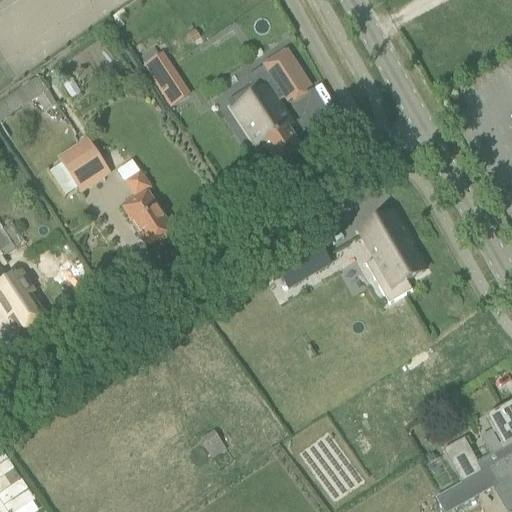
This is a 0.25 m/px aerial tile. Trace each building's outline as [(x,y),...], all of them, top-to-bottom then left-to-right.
[(252,87),(228,103),(244,127),(253,121),(264,137),(254,143),(258,149),(263,146),(275,163),(299,148),(287,130),(292,127),(278,105),(285,100),(288,105),(310,90),(286,53),(264,67),(264,68),(269,76),(252,87)] [(159,58),(144,68),(171,109),(188,97),(161,57),(159,58)] [(100,69),(91,75),(96,83),(105,77),(100,69)] [(48,94),(36,102),(44,115),(56,108),(48,94)] [(87,139),(58,159),(69,176),(82,195),(111,176),(98,157),(87,139)] [(132,163),(118,173),(125,183),(135,199),(122,208),(141,238),(140,241),(143,245),(146,245),(148,248),(171,232),(160,216),(145,193),(149,190),(139,174),(132,163)] [(393,215),(360,234),(375,261),(383,274),(373,280),(388,306),(412,293),(406,283),(424,273),(408,244),(410,243),(393,215)] [(0,260),(24,244),(11,225),(3,231),(0,226),(0,260)] [(317,243),(275,268),(288,291),(330,266),(317,243)] [(43,317),(32,301),(16,278),(0,288),(0,303),(20,333),(43,317)] [(488,458),(493,468),(511,457),(511,405),(499,413),(486,420),(503,449),(488,458)] [(462,485),(482,474),(464,441),(443,452),(462,485)] [(511,457),(493,468),(487,471),(497,487),(506,482),(511,491),(511,457)] [(16,511),(33,501),(6,461),(0,465),(0,501),(7,511),(16,511)] [(460,487),(436,500),(440,507),(442,511),(451,511),(468,503),(460,487)]
